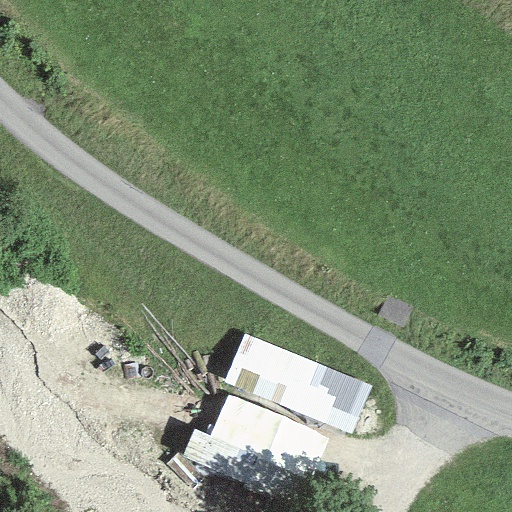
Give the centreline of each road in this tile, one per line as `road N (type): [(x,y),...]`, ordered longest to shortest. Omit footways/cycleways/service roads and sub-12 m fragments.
road 1 (unclassified): [(511,411),(452,389),(163,223),(0,98)]
road 2 (track): [(452,389),(381,511)]
